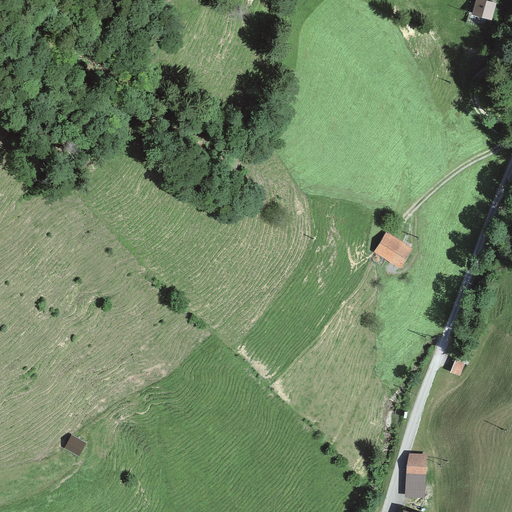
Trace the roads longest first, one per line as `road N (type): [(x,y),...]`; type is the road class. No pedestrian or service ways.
road 1 (track): [(385,511),(511,161)]
road 2 (track): [(395,229),(463,166),(511,145)]
